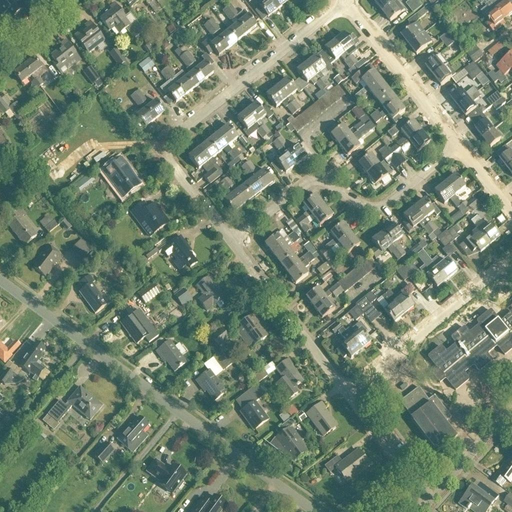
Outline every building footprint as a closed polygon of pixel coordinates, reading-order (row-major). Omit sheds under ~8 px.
[(0,0),(0,7),(2,6),(12,19),(24,11),(15,0),(0,0)] [(125,0),(126,1),(124,3),(130,10),(140,3),(139,2),(141,0),(125,0)] [(154,0),(144,0),(156,15),(162,11),(156,4),(157,4),(154,0)] [(245,0),(244,0),(240,3),(245,11),(250,7),(245,0)] [(267,19),(276,11),(267,0),(262,0),(264,3),(258,8),(267,19)] [(283,0),(267,0),(276,11),(286,4),(283,0)] [(390,0),(389,1),(388,0),(380,0),(374,5),(382,14),(393,5),(393,6),(399,0),(390,0)] [(476,0),(479,3),(483,0),(489,8),(482,13),(487,19),(487,18),(491,23),(488,25),(494,34),(503,27),(501,25),(505,22),(488,0),(476,0)] [(511,10),(506,3),(501,7),(495,0),(488,0),(505,22),(511,15),(511,10)] [(410,10),(414,14),(423,7),(419,2),(410,10)] [(434,15),(443,7),(439,3),(430,10),(434,15)] [(144,33),(136,22),(130,27),(125,21),(126,20),(115,5),(110,9),(112,12),(101,20),(110,32),(114,29),(119,35),(126,30),(134,40),(144,33)] [(390,24),(400,15),(393,6),(393,5),(382,14),(390,24)] [(227,10),(222,13),(226,17),(234,11),(230,7),(227,10)] [(425,9),(415,17),(419,22),(429,14),(427,12),(425,9)] [(234,11),(226,17),(230,22),(234,19),(238,16),(234,11)] [(238,16),(234,19),(238,24),(247,35),(256,27),(247,16),(242,21),(238,16)] [(211,21),(203,27),(207,32),(215,26),(211,21)] [(76,39),(89,55),(105,43),(90,24),(85,27),(87,30),(76,39)] [(234,27),(228,31),(237,42),(247,35),(238,24),(234,27)] [(417,25),(412,29),(401,38),(409,47),(425,34),(417,25)] [(207,43),(202,47),(210,56),(214,53),(218,58),(227,50),(215,34),(219,31),(215,26),(207,32),(215,42),(209,46),(207,43)] [(167,30),(170,35),(175,31),(172,27),(167,30)] [(219,31),(215,34),(227,50),(237,42),(228,31),(228,32),(222,36),(219,31)] [(440,40),(443,45),(452,38),(448,33),(440,40)] [(425,34),(409,47),(416,57),(433,44),(425,34)] [(354,68),(357,71),(361,68),(352,56),(357,53),(353,48),(354,47),(344,35),(334,42),(354,68)] [(456,43),(452,38),(443,45),(447,50),(456,43)] [(53,65),(59,73),(61,75),(72,67),(73,68),(81,62),(66,42),(61,46),(63,49),(51,57),(55,63),(53,65)] [(335,62),(341,58),(344,63),(350,71),(354,68),(334,42),(325,50),(335,62)] [(502,43),(489,53),(493,58),(506,48),(502,43)] [(471,59),(480,52),(475,47),(467,54),(471,59)] [(130,68),(116,50),(109,56),(119,69),(121,67),(126,73),(131,70),(130,68)] [(480,52),(471,59),(475,64),(484,58),(480,52)] [(186,53),(183,56),(204,82),(213,74),(204,63),(198,68),(186,53)] [(500,73),(496,77),(493,73),(488,76),(495,85),(499,82),(511,71),(511,55),(504,62),(505,62),(497,68),(500,73)] [(185,78),(194,89),(204,82),(183,56),(179,59),(187,69),(184,71),(188,76),(185,78)] [(319,74),(325,70),(328,74),(333,70),(325,60),(320,63),(315,57),(306,65),(326,90),(330,87),(324,79),(324,80),(319,74)] [(426,68),(433,78),(449,66),(442,57),(437,61),(436,60),(426,68)] [(32,77),(35,82),(40,88),(44,85),(39,79),(39,76),(37,73),(41,70),(34,60),(24,68),(32,77)] [(144,74),(152,68),(147,60),(140,66),(141,68),(140,68),(144,74)] [(465,71),(468,76),(477,68),(474,64),(465,71)] [(307,85),(310,82),(314,87),(315,86),(322,94),(326,90),(306,65),(297,72),(307,85)] [(449,66),(433,78),(441,87),(452,79),(444,70),(449,66)] [(22,85),(32,77),(24,68),(14,76),(22,85)] [(92,68),(83,75),(92,87),(94,85),(96,88),(103,84),(92,68)] [(164,79),(172,73),(168,68),(160,74),(164,79)] [(482,74),(477,68),(468,76),(473,82),(482,74)] [(356,87),(361,82),(366,89),(354,98),(357,101),(381,82),(373,72),(367,77),(363,71),(351,81),(356,87)] [(505,78),(511,72),(511,71),(499,82),(501,86),(508,81),(505,78)] [(172,73),(164,79),(172,89),(166,93),(175,105),(185,97),(172,81),(176,78),(172,73)] [(343,83),(338,77),(333,81),(338,87),(343,83)] [(185,97),(194,89),(185,78),(180,83),(176,78),(172,81),(185,97)] [(296,102),(291,97),(297,93),(299,95),(304,91),(297,82),(292,86),(287,80),(277,88),(287,101),(297,114),(301,110),(295,103),(296,102)] [(36,92),(40,88),(35,82),(31,85),(36,92)] [(364,97),(369,93),(376,102),(389,92),(381,82),(357,101),(360,105),(367,100),(364,97)] [(332,92),(340,101),(345,97),(338,87),(332,92)] [(287,101),(277,88),(266,97),(276,109),(283,104),(286,109),(292,117),(297,114),(287,101)] [(475,89),(465,97),(461,91),(451,99),(458,109),(478,94),(475,89)] [(138,92),(134,95),(142,106),(147,103),(138,92)] [(328,96),(335,105),(340,101),(332,92),(328,96)] [(384,112),(397,102),(389,92),(376,102),(384,112)] [(478,94),(458,109),(466,119),(477,110),(472,105),(481,98),(478,94)] [(489,102),(493,107),(502,99),(499,94),(489,102)] [(138,109),(142,106),(134,95),(130,99),(138,109)] [(331,108),(335,105),(328,96),(323,99),(331,108)] [(14,118),(18,115),(12,108),(9,111),(0,99),(0,116),(0,117),(3,118),(9,112),(14,118)] [(326,112),(331,108),(323,99),(319,103),(326,112)] [(506,104),(502,99),(493,107),(497,112),(506,104)] [(146,110),(154,121),(164,113),(155,102),(146,110)] [(383,121),(388,117),(395,126),(401,122),(398,117),(405,112),(397,102),(384,112),(385,112),(380,116),(379,116),(372,121),(375,125),(382,120),(383,121)] [(321,116),(326,112),(319,103),(314,106),(321,116)] [(246,112),(267,137),(271,134),(265,126),(264,127),(260,122),(266,118),(268,121),(273,117),(266,108),(261,111),(256,104),(246,112)] [(16,105),(12,108),(18,115),(22,112),(16,105)] [(317,120),(321,116),(314,106),(309,110),(317,120)] [(145,128),(154,121),(146,110),(136,117),(145,128)] [(312,123),(317,120),(309,110),(304,114),(312,123)] [(237,119),(246,131),(243,133),(248,140),(256,133),(262,141),(267,137),(246,112),(237,119)] [(370,119),(372,121),(379,116),(377,113),(370,119)] [(307,127),(312,123),(304,114),(300,118),(307,127)] [(302,131),(307,127),(300,118),(295,122),(302,131)] [(361,124),(349,134),(343,126),(330,136),(339,147),(351,137),(352,137),(356,134),(370,123),(366,118),(360,123),(361,124)] [(302,131),(295,122),(289,126),(297,135),(302,131)] [(396,145),(396,146),(394,148),(389,152),(392,156),(422,133),(413,122),(400,132),(405,138),(396,145)] [(483,140),(494,132),(486,122),(475,130),(483,140)] [(218,134),(238,159),(241,157),(231,144),(238,139),(228,126),(218,134)] [(399,134),(395,129),(387,135),(391,140),(399,134)] [(501,141),(494,132),(483,140),(491,150),(501,141)] [(401,156),(403,155),(404,156),(413,149),(417,154),(430,144),(422,133),(392,156),(401,167),(406,163),(401,156)] [(208,142),(218,155),(223,151),(228,156),(229,156),(234,162),(238,159),(218,134),(208,142)] [(297,146),(290,151),(282,139),(281,139),(278,136),(274,138),(283,150),(286,154),(296,167),(306,159),(297,146)] [(243,137),(238,141),(245,149),(250,145),(243,137)] [(351,137),(339,147),(347,158),(360,148),(352,137),(351,137)] [(278,153),(283,150),(274,138),(270,141),(278,153)] [(198,150),(220,177),(223,175),(216,166),(217,165),(213,159),(218,155),(208,142),(198,150)] [(8,147),(1,153),(7,160),(14,154),(8,147)] [(384,162),(392,156),(389,152),(385,148),(378,153),(382,158),(381,158),(384,162)] [(220,177),(198,150),(188,158),(198,171),(202,168),(208,175),(204,178),(210,186),(220,178),(220,177)] [(285,175),(296,167),(286,154),(283,150),(278,153),(281,157),(275,162),(285,175)] [(257,151),(253,154),(256,159),(261,155),(257,151)] [(502,168),(504,166),(508,171),(511,167),(511,153),(498,163),(502,168)] [(366,176),(379,166),(371,155),(358,166),(366,176)] [(385,163),(379,167),(379,166),(366,176),(375,187),(388,177),(393,173),(388,167),(391,165),(396,171),(401,167),(392,156),(384,162),(385,163)] [(123,199),(140,187),(120,160),(103,173),(123,199)] [(245,166),(264,191),(274,184),(264,171),(258,175),(255,171),(249,163),(245,166)] [(264,191),(245,166),(241,169),(250,181),(244,186),(253,199),(264,191)] [(80,191),(96,183),(92,176),(76,184),(80,191)] [(454,197),(455,197),(465,189),(455,176),(444,185),(454,197)] [(244,186),(233,194),(230,189),(234,186),(227,178),(223,181),(243,207),(253,199),(244,186)] [(233,214),(243,207),(223,181),(215,188),(218,192),(223,189),(229,197),(224,201),(233,214)] [(16,183),(10,188),(17,196),(23,191),(16,183)] [(432,191),(434,193),(444,206),(450,201),(457,211),(458,210),(464,218),(468,215),(462,206),(455,197),(454,197),(444,185),(440,188),(439,186),(432,191)] [(298,226),(324,207),(316,196),(302,206),(308,213),(296,223),(298,226)] [(466,203),(462,206),(468,215),(479,206),(474,200),(467,205),(466,203)] [(431,223),(427,219),(434,214),(437,217),(440,214),(433,205),(430,208),(424,201),(413,209),(423,222),(427,227),(431,223)] [(150,239),(169,224),(154,205),(148,210),(143,204),(131,213),(150,239)] [(307,227),(315,222),(319,227),(332,217),(324,207),(298,226),(305,236),(310,232),(307,227)] [(24,246),(35,236),(19,216),(21,215),(16,208),(6,217),(11,222),(7,226),(24,246)] [(402,217),(408,224),(404,227),(409,233),(418,226),(422,231),(423,230),(429,238),(433,235),(427,227),(423,222),(413,209),(402,217)] [(48,216),(39,224),(48,235),(57,227),(48,216)] [(489,226),(486,229),(477,218),(470,223),(477,231),(490,247),(499,239),(489,226)] [(433,234),(437,239),(441,236),(431,223),(427,227),(433,235),(433,234)] [(328,237),(330,235),(333,239),(324,247),(325,249),(327,247),(330,251),(331,252),(338,245),(351,235),(343,225),(336,230),(334,227),(325,234),(328,237)] [(410,262),(396,243),(403,238),(392,225),(382,234),(402,259),(402,260),(406,265),(410,262)] [(448,234),(447,234),(454,242),(459,239),(457,236),(460,233),(456,227),(448,234)] [(474,239),(470,242),(469,240),(464,244),(472,254),(477,250),(480,255),(490,247),(477,231),(472,235),(474,239)] [(447,233),(442,236),(449,246),(454,242),(447,234),(448,234),(447,233)] [(294,234),(283,243),(277,235),(264,245),(272,255),(296,237),(294,234)] [(383,256),(382,254),(387,250),(391,256),(392,255),(398,263),(402,260),(402,259),(382,234),(371,242),(376,249),(370,253),(375,261),(383,256)] [(338,245),(342,250),(346,256),(359,246),(351,235),(338,245)] [(433,235),(428,239),(431,243),(437,239),(433,235)] [(445,249),(449,246),(442,236),(441,237),(441,236),(437,239),(445,249)] [(300,241),(296,237),(272,255),(280,265),(292,255),(288,250),(300,241)] [(183,270),(183,269),(187,265),(190,269),(198,264),(187,251),(190,249),(184,242),(183,243),(180,238),(162,252),(168,259),(173,256),(177,262),(173,264),(180,273),(183,270)] [(81,240),(71,253),(83,262),(93,249),(81,240)] [(422,242),(417,246),(421,252),(427,248),(422,242)] [(449,259),(457,252),(451,245),(443,251),(449,259)] [(55,265),(61,257),(46,246),(41,253),(44,255),(40,260),(38,258),(33,265),(35,266),(33,269),(44,278),(54,264),(55,265)] [(319,253),(322,257),(330,251),(327,247),(325,249),(319,253)] [(148,261),(159,253),(155,248),(144,256),(148,261)] [(322,257),(326,262),(334,256),(331,252),(330,251),(322,257)] [(310,254),(298,263),(292,255),(280,265),(287,275),(312,256),(310,254)] [(312,256),(287,275),(295,286),(308,276),(304,271),(308,267),(308,266),(315,261),(312,256)] [(148,265),(149,264),(143,258),(138,262),(143,268),(144,267),(146,270),(150,267),(148,265)] [(369,259),(364,263),(372,272),(377,268),(369,259)] [(431,263),(446,282),(456,274),(446,261),(441,265),(437,259),(431,263)] [(332,264),(329,262),(316,271),(321,277),(331,270),(329,266),(332,264)] [(446,282),(431,263),(431,262),(420,271),(426,279),(428,278),(437,289),(446,282)] [(367,276),(372,272),(364,263),(360,266),(367,276)] [(400,269),(409,279),(413,275),(405,265),(400,269)] [(363,280),(367,276),(360,266),(355,270),(363,280)] [(404,283),(409,279),(400,269),(396,273),(404,283)] [(358,283),(363,280),(355,270),(350,274),(358,283)] [(323,285),(335,276),(332,272),(320,280),(323,285)] [(353,287),(358,283),(350,274),(346,278),(353,287)] [(95,316),(108,306),(93,285),(95,283),(90,277),(79,285),(83,291),(79,294),(95,316)] [(207,312),(225,299),(213,283),(214,282),(211,277),(197,287),(204,297),(198,301),(207,312)] [(349,291),(353,287),(346,278),(341,282),(349,291)] [(336,286),(340,290),(343,293),(342,293),(344,295),(349,291),(341,282),(336,286)] [(145,307),(160,294),(152,285),(137,298),(145,307)] [(340,290),(336,286),(329,292),(324,296),(318,289),(305,299),(314,310),(326,300),(332,296),(332,295),(340,290)] [(192,302),(183,290),(174,297),(183,309),(192,302)] [(340,290),(332,295),(332,296),(335,299),(342,293),(343,293),(340,290)] [(386,295),(403,317),(413,309),(403,297),(397,301),(389,292),(386,295)] [(370,294),(360,302),(375,321),(380,318),(370,306),(376,301),(370,294)] [(381,299),(389,308),(384,312),(394,324),(403,317),(386,295),(381,299)] [(335,311),(326,300),(314,310),(322,320),(335,311)] [(371,325),(375,321),(360,302),(355,306),(356,308),(348,314),(355,323),(364,316),(371,325)] [(121,325),(136,346),(144,339),(149,345),(158,337),(139,311),(136,314),(131,307),(120,316),(125,322),(121,325)] [(440,349),(428,359),(438,371),(432,376),(439,385),(445,380),(455,392),(467,382),(462,376),(473,366),(479,373),(491,363),(485,356),(496,347),(504,357),(511,350),(511,308),(507,312),(510,316),(499,325),(496,321),(489,313),(476,323),(479,327),(468,336),(463,330),(451,339),(456,346),(445,355),(440,349)] [(254,316),(241,325),(239,328),(240,330),(236,333),(248,349),(255,343),(257,346),(269,337),(257,322),(258,321),(254,316)] [(338,325),(330,331),(334,336),(342,330),(338,325)] [(336,351),(343,359),(348,355),(351,359),(360,352),(345,333),(346,333),(343,330),(338,333),(346,343),(336,351)] [(360,331),(355,335),(354,334),(353,335),(349,330),(346,333),(345,333),(360,352),(370,344),(360,331)] [(222,331),(212,339),(219,348),(229,340),(222,331)] [(159,341),(152,346),(155,350),(162,345),(159,341)] [(186,364),(181,358),(186,354),(180,345),(175,349),(170,343),(156,353),(160,359),(162,357),(174,373),(186,364)] [(7,352),(0,345),(0,361),(3,365),(12,356),(7,352)] [(31,350),(18,368),(29,376),(30,374),(38,380),(45,371),(40,367),(41,365),(39,363),(42,359),(41,358),(45,351),(36,345),(32,351),(31,350)] [(222,352),(212,359),(222,372),(233,365),(222,352)] [(276,371),(283,380),(277,386),(289,401),(298,394),(294,389),(303,382),(291,367),(293,366),(289,361),(276,371)] [(18,376),(21,371),(13,364),(0,380),(0,383),(5,387),(17,386),(24,381),(18,376)] [(249,380),(254,387),(267,377),(262,370),(249,380)] [(196,383),(199,388),(202,387),(214,403),(226,394),(210,372),(196,383)] [(255,403),(264,397),(254,388),(235,403),(237,402),(244,411),(240,413),(254,431),(268,420),(255,403)] [(428,390),(422,394),(403,408),(397,413),(399,416),(425,450),(428,448),(430,446),(435,442),(438,446),(453,435),(455,433),(462,428),(438,396),(435,398),(435,397),(429,389),(428,390)] [(80,390),(65,407),(60,402),(48,416),(58,425),(73,408),(90,422),(102,408),(80,390)] [(323,438),(336,427),(324,411),(326,410),(322,404),(306,416),(323,438)] [(286,412),(291,419),(295,416),(298,414),(293,407),(286,412)] [(469,409),(465,413),(469,419),(474,415),(469,409)] [(301,423),(306,419),(301,414),(296,418),(301,423)] [(54,432),(59,426),(48,416),(43,422),(54,432)] [(143,434),(148,427),(139,419),(132,428),(130,426),(117,440),(130,452),(133,454),(147,438),(143,434)] [(293,466),(297,461),(308,452),(291,429),(294,424),(290,421),(275,432),(280,436),(274,441),(275,442),(270,448),(293,466)] [(43,435),(38,441),(42,444),(47,438),(43,435)] [(105,444),(92,458),(102,466),(115,452),(105,444)] [(357,452),(342,464),(338,458),(324,468),(329,475),(336,470),(346,484),(369,467),(357,452)] [(511,485),(511,483),(511,456),(506,465),(505,464),(492,481),(502,489),(507,482),(511,485)] [(182,483),(186,477),(183,475),(184,473),(177,469),(176,470),(173,468),(169,472),(156,462),(147,474),(161,484),(159,486),(172,495),(177,489),(179,491),(184,484),(182,483)] [(470,511),(487,511),(498,498),(483,486),(479,491),(473,487),(459,504),(468,510),(467,511),(468,511),(469,511),(470,511)] [(223,511),(227,507),(224,505),(225,504),(218,499),(217,500),(214,498),(209,505),(203,501),(194,511),(223,511)]
